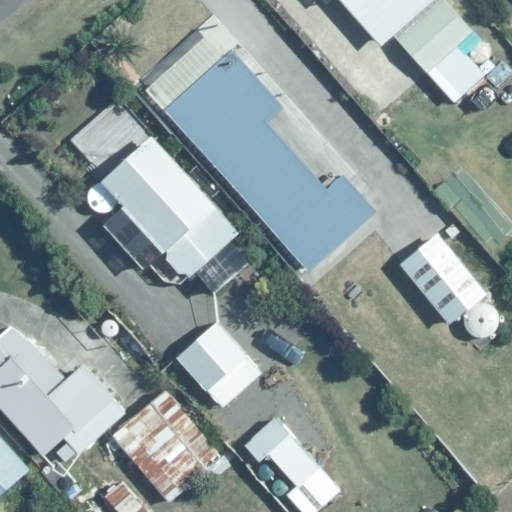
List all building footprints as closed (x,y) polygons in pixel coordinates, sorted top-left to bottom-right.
[(472,25),(449,0),(344,0),(380,40),(392,29),(453,96),(483,69),(456,39),(472,25)] [(233,47),(164,108),(308,269),(376,209),(341,170),(327,182),(280,129),(295,116),(233,47)] [(237,225),(150,125),(84,183),(108,211),(102,217),(146,267),(149,265),(170,289),(188,274),(206,295),(247,258),(226,234),(237,225)] [(486,291),(435,226),(397,255),(448,320),(486,291)] [(263,366),(214,315),(173,354),(221,405),(263,366)] [(47,323),(0,365),(0,402),(42,448),(47,443),(65,463),(125,408),(47,323)] [(166,381),(111,429),(169,500),(226,451),(166,381)] [(313,511),(344,484),(275,408),(240,440),(259,462),(271,451),(297,479),(284,491),(302,511),(313,511)] [(0,492),(31,464),(0,428),(0,492)] [(154,511),(159,508),(121,468),(100,488),(122,511),(154,511)]
